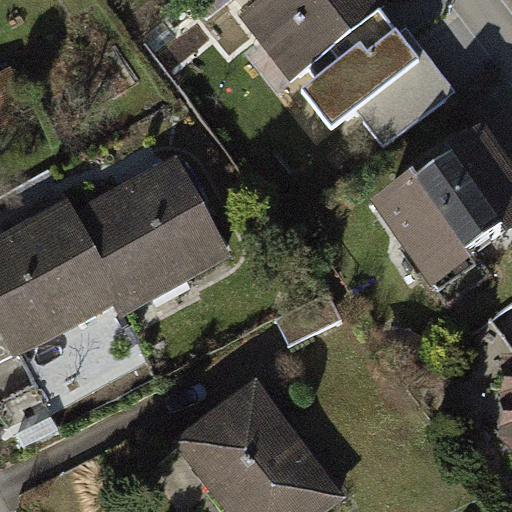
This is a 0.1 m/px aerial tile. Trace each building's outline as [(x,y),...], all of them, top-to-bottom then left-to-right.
[(373,0),(279,0),(245,28),(296,91),(388,17),(373,0)] [(511,177),(489,143),(379,215),(434,299),(511,247),(511,177)] [(118,309),(127,325),(230,268),(179,177),(76,234),(118,309)] [(0,254),(0,338),(15,366),(118,309),(76,234),(67,217),(0,254)] [(280,331),(292,357),(346,332),(334,306),(280,331)] [(175,453),(219,511),(345,511),(350,509),(259,390),(175,453)]
